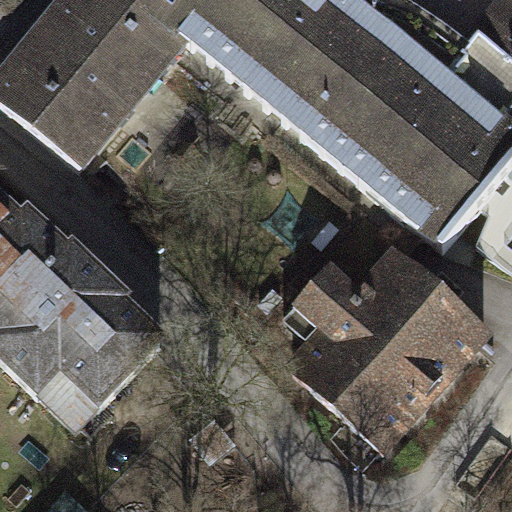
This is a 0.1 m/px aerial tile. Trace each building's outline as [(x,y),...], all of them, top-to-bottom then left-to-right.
[(191,50),(128,0),(72,0),(0,84),(0,107),(83,173),(191,50)] [(511,0),(430,0),(394,45),(338,0),(128,0),(191,50),(446,255),(511,175),(511,0)] [(21,209),(0,189),(0,363),(37,398),(60,373),(101,411),(170,338),(129,299),(133,295),(74,239),(70,243),(26,203),(21,209)] [(303,389),(405,473),(508,348),(410,267),(380,303),(353,281),(318,323),(342,342),(303,389)] [(60,373),(37,398),(78,436),(101,411),(60,373)]
